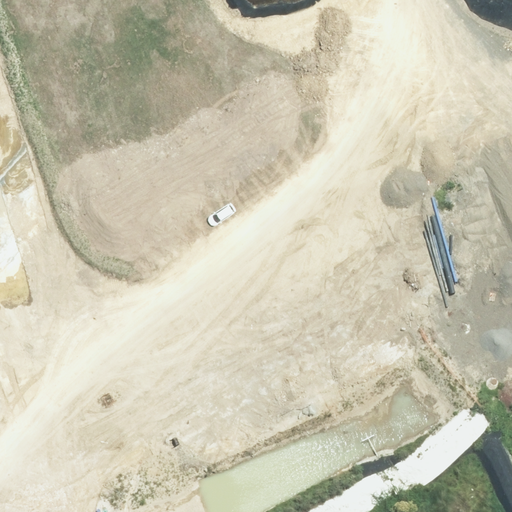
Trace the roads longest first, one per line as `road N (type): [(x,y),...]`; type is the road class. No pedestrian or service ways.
road 1 (residential): [(73,451),(180,397),(376,266)]
road 2 (residential): [(0,213),(73,451)]
road 3 (unknown): [(376,266),(494,193)]
road 4 (unknown): [(429,0),(504,111)]
road 5 (unknown): [(511,204),(494,193),(478,164),(483,134),(511,109)]
